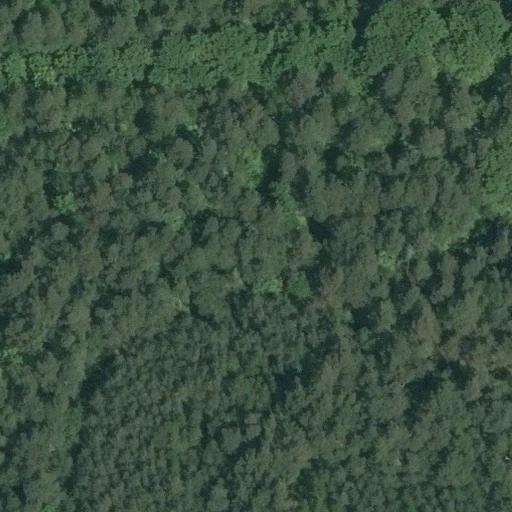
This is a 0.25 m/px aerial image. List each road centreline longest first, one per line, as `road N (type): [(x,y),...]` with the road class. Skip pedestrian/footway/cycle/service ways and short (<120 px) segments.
road 1 (unknown): [(0,125),(511,93)]
road 2 (track): [(511,68),(0,99)]
